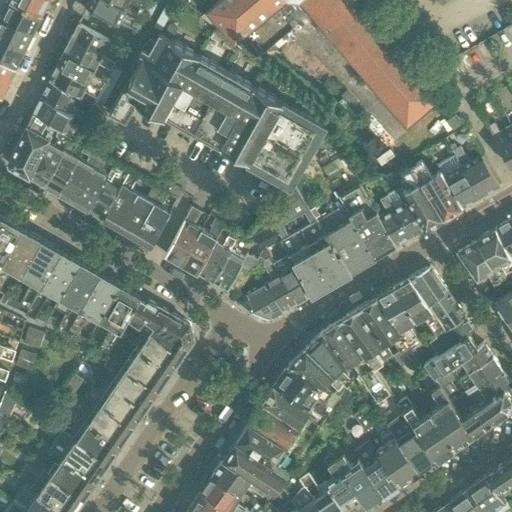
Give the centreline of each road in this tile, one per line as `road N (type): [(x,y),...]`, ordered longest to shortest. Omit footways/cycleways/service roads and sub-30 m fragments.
road 1 (residential): [(0,187),(230,318)]
road 2 (residential): [(230,318),(94,511)]
road 3 (residential): [(158,511),(271,342)]
road 4 (residential): [(431,243),(294,320),(271,342)]
road 5 (unclassified): [(73,0),(0,140)]
road 6 (residential): [(511,366),(431,243)]
road 7 (residential): [(392,511),(511,433)]
